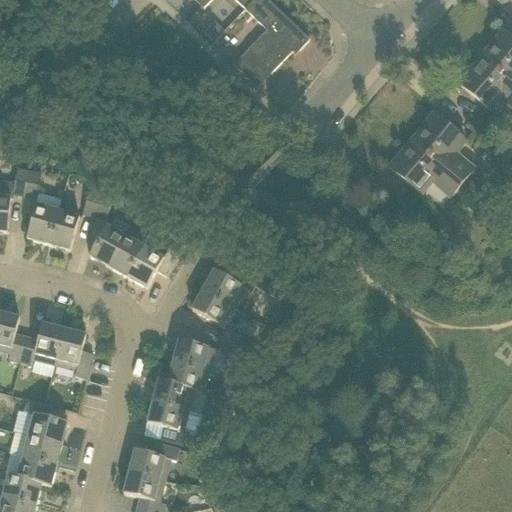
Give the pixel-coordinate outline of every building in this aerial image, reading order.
[(193,0),(204,11),(214,0),(232,0),(245,12),(256,0),(193,0)] [(233,67),(246,79),(260,65),(272,76),(297,49),(300,52),(310,42),(266,0),(256,0),(245,12),(266,33),(233,67)] [(215,23),(204,35),(213,44),(224,32),(215,23)] [(511,41),(503,34),(481,60),(511,85),(511,41)] [(511,85),(481,60),(459,87),(491,113),(502,101),(511,109),(511,85)] [(466,144),(434,118),(412,144),(463,185),(475,171),(456,156),(466,144)] [(412,144),(390,170),(422,197),(432,184),(451,200),(463,185),(412,144)] [(25,199),(30,174),(18,171),(13,197),(25,199)] [(42,176),(30,174),(25,199),(37,202),(42,176)] [(95,220),(103,196),(91,192),(83,217),(95,220)] [(95,220),(106,224),(114,199),(103,196),(95,220)] [(0,234),(8,235),(11,201),(0,199),(0,234)] [(37,207),(27,241),(49,247),(59,214),(37,207)] [(151,224),(155,216),(142,209),(138,217),(151,224)] [(49,247),(71,253),(80,220),(59,214),(49,247)] [(109,270),(127,239),(107,228),(90,259),(109,270)] [(145,250),(127,239),(109,270),(128,280),(145,250)] [(168,280),(181,257),(170,251),(165,261),(145,250),(128,280),(148,291),(157,274),(168,280)] [(252,295),(255,289),(281,305),(289,291),(262,275),(258,283),(236,270),(229,281),(215,273),(204,292),(236,311),(247,292),(252,295)] [(204,292),(192,312),(225,330),(236,311),(204,292)] [(21,365),(27,340),(16,337),(20,321),(0,315),(0,353),(10,356),(9,362),(21,365)] [(55,368),(65,332),(43,327),(39,343),(27,340),(21,365),(33,368),(34,363),(55,368)] [(88,383),(94,357),(82,354),(87,338),(65,332),(55,368),(77,374),(75,379),(88,383)] [(224,343),(248,354),(253,343),(229,332),(224,343)] [(215,352),(179,343),(174,364),(209,374),(215,352)] [(248,354),(224,343),(219,354),(243,365),(248,354)] [(253,370),(261,373),(262,374),(267,362),(258,358),(253,370)] [(204,395),(209,374),(174,364),(168,385),(204,395)] [(207,396),(204,395),(168,385),(159,382),(153,404),(202,417),(207,396)] [(235,405),(242,393),(234,389),(227,401),(235,405)] [(221,414),(228,418),(235,405),(227,401),(221,414)] [(50,421),(53,409),(27,402),(24,414),(34,417),(29,438),(63,447),(69,426),(50,421)] [(164,430),(161,441),(196,451),(200,437),(197,436),(202,417),(153,404),(148,426),(164,430)] [(63,447),(29,438),(24,459),(57,468),(63,447)] [(180,452),(155,445),(152,457),(135,453),(130,474),(166,484),(171,463),(176,464),(180,452)] [(24,459),(18,479),(18,480),(42,487),(42,488),(51,490),(57,468),(24,459)] [(160,505),(166,484),(130,474),(124,496),(140,500),(137,511),(164,511),(165,507),(160,505)] [(3,499),(37,508),(42,488),(42,487),(18,480),(18,479),(9,477),(3,499)] [(0,510),(0,511),(35,511),(37,508),(3,499),(0,510)]
